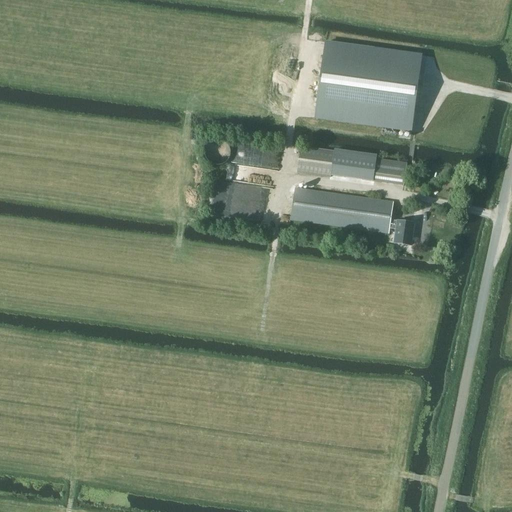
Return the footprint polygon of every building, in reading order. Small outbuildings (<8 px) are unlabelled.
[(327,42),(316,118),(412,131),(422,55),(327,42)] [(230,153),(230,151),(230,148),(230,147),(229,145),(228,143),(226,141),(224,140),(221,139),(219,138),(216,139),(214,139),(211,141),(209,143),(208,145),(207,147),(207,150),(207,152),(208,155),(209,157),(211,159),(213,161),(215,162),(218,162),(220,162),(221,162),(223,161),(226,160),(228,158),(229,156),(230,153)] [(330,178),(334,152),(301,148),(297,173),(330,178)] [(375,158),(334,152),(330,178),(372,184),(375,158)] [(373,182),(403,186),(406,164),(377,160),(373,182)] [(411,245),(414,224),(390,220),(393,203),(295,189),(291,220),(388,234),(389,229),(396,230),(394,243),(411,245)]
